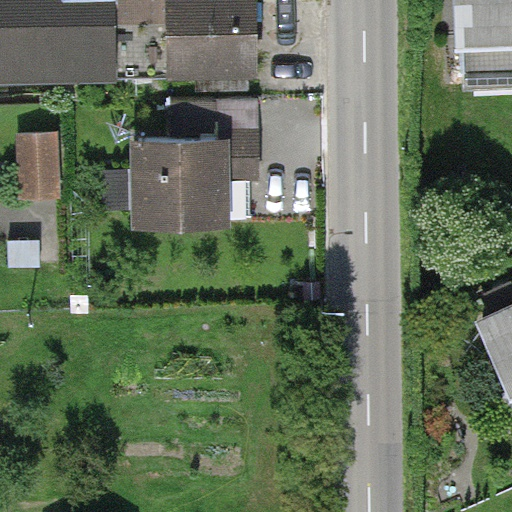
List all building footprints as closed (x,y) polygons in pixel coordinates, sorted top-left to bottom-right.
[(0,0),(0,79),(126,76),(124,20),(185,19),(186,69),(271,67),(269,0),(0,0)] [(511,0),(464,0),(465,82),(511,80),(511,0)] [(64,125),(25,127),(29,196),(68,193),(64,125)] [(244,130),(143,133),(146,221),(247,218),(244,130)] [(511,309),(492,319),(511,362),(511,309)]
